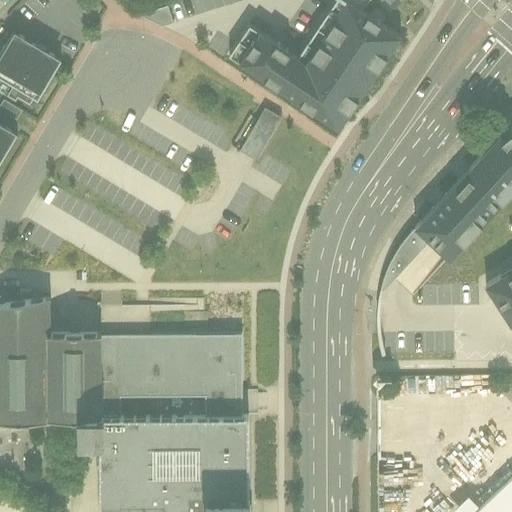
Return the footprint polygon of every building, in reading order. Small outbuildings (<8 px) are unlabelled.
[(230,55),(340,128),(401,36),(361,10),(345,0),(336,0),(298,56),(251,24),(230,55)] [(345,0),(361,10),(370,0),(392,0),(396,3),(399,0),(345,0)] [(0,59),(0,72),(41,96),(64,57),(17,30),(0,59)] [(280,121),(264,112),(241,151),(258,161),(280,121)] [(0,121),(0,166),(20,133),(0,121)] [(511,264),(488,280),(511,321),(511,123),(503,130),(416,223),(452,255),(511,188),(511,264)] [(36,293),(0,298),(0,416),(42,416),(95,415),(97,511),(240,511),(243,387),(243,332),(151,332),(37,334),(36,293)] [(449,432),(424,448),(430,458),(455,443),(449,432)] [(511,511),(511,472),(470,511),(511,511)]
